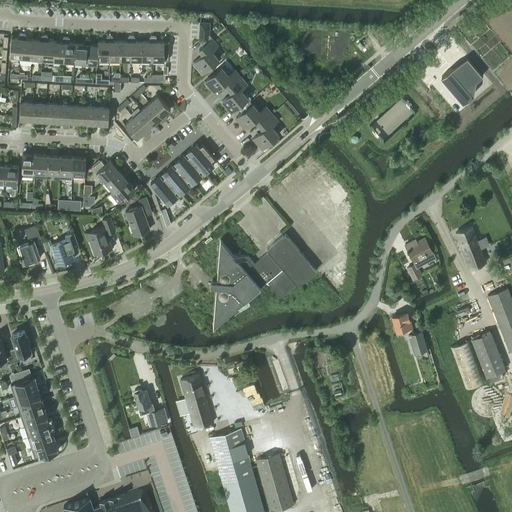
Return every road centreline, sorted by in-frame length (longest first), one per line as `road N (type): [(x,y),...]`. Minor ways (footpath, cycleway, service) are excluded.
road 1 (unclassified): [(94,331),(189,355),(348,327),(374,300),(382,254),(398,226),(511,131)]
road 2 (residential): [(199,108),(184,87),(185,25),(0,17)]
road 3 (tertiary): [(256,175),(461,0)]
road 4 (tertiary): [(45,290),(146,259),(256,175)]
road 5 (residential): [(99,449),(108,479),(17,509)]
road 6 (residential): [(17,509),(7,488),(14,476),(99,449)]
